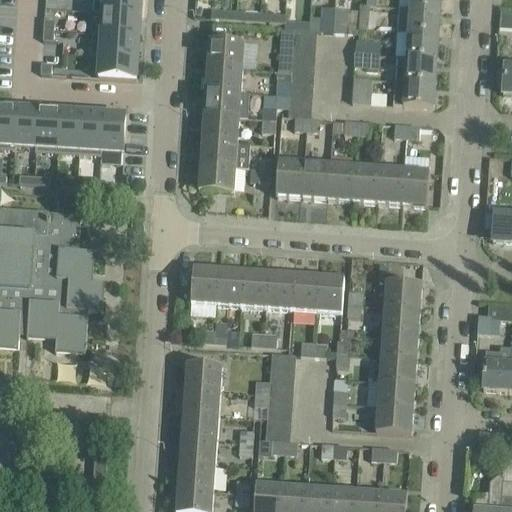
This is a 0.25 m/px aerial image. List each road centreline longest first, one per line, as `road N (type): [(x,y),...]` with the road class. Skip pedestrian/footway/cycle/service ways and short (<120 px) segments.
road 1 (residential): [(464,252),(160,231)]
road 2 (residential): [(141,511),(160,231)]
road 3 (residential): [(452,421),(463,272)]
road 4 (residential): [(27,88),(167,98)]
road 5 (residential): [(160,231),(167,98)]
road 6 (residential): [(464,252),(473,125)]
road 7 (residential): [(473,125),(482,0)]
